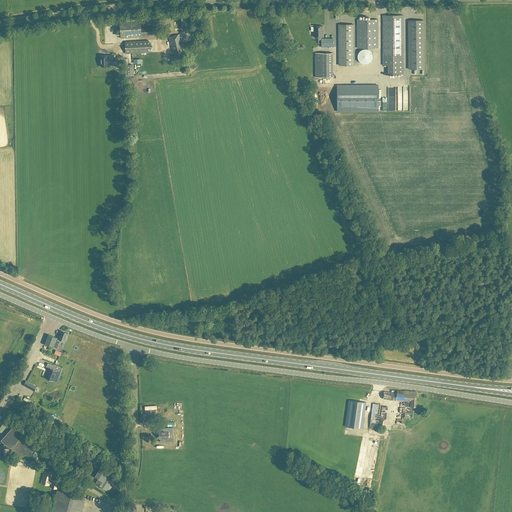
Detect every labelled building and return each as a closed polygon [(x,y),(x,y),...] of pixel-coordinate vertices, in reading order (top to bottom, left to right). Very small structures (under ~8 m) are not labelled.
[(181,12),(181,21),(181,28),(181,29),(191,29),(191,12),(181,12)] [(137,20),(120,21),(121,38),(141,37),(141,36),(153,35),(152,27),(141,28),(140,22),(152,21),(151,14),(137,15),(137,20)] [(403,16),(383,16),(383,65),(388,65),(388,74),(404,74),(403,16)] [(378,20),(357,20),(357,48),(378,48),(378,20)] [(408,21),(409,69),(424,69),(424,21),(408,21)] [(354,25),(338,25),(339,66),(354,66),(354,25)] [(323,26),(314,27),(314,38),(323,37),(323,33),(323,26)] [(169,38),(172,49),(173,49),(175,57),(183,55),(182,50),(184,49),(180,35),(169,38)] [(148,41),(125,42),(125,54),(149,53),(148,41)] [(372,59),(373,57),(372,54),(371,52),(369,51),(367,49),(365,49),(362,49),(360,51),(359,52),(357,54),(357,57),(357,59),(359,61),(360,63),(362,64),(365,65),(367,64),(369,63),(371,61),(372,59)] [(332,53),(320,54),(315,54),(316,78),(333,77),(332,53)] [(108,66),(108,64),(110,64),(114,64),(114,55),(110,55),(110,56),(108,56),(108,55),(102,56),(100,56),(101,67),(108,66)] [(134,65),(128,65),(128,59),(124,59),(124,65),(125,65),(125,76),(134,76),(134,65)] [(378,85),(337,85),(337,112),(378,111),(378,85)] [(57,338),(54,347),(57,348),(60,340),(65,342),(68,334),(60,330),(57,338)] [(54,347),(57,338),(49,335),(45,344),(50,346),(51,346),(54,347)] [(52,369),(53,365),(49,364),(47,363),(46,367),(49,368),(45,378),(53,381),(57,371),(52,369)] [(384,392),(383,399),(405,402),(405,406),(415,408),(417,393),(397,390),(397,393),(384,392)] [(362,429),(366,402),(348,400),(345,427),(362,429)] [(387,420),(388,407),(382,406),(380,415),(381,405),(373,403),(369,428),(377,429),(377,432),(383,433),(384,430),(386,420),(387,420)] [(0,452),(2,451),(6,455),(8,456),(28,455),(31,452),(33,453),(35,451),(37,452),(54,465),(56,461),(38,447),(36,445),(38,443),(25,432),(14,424),(0,440),(6,445),(3,449),(0,446),(0,452)] [(159,431),(159,439),(160,439),(160,442),(174,442),(174,435),(173,435),(173,428),(165,428),(165,431),(159,431)] [(94,453),(91,458),(100,463),(103,458),(94,453)] [(100,470),(96,476),(99,478),(97,483),(100,485),(100,486),(106,490),(111,483),(103,478),(106,474),(100,470)] [(52,481),(50,480),(52,473),(44,471),(42,479),(41,479),(40,484),(49,486),(49,484),(51,485),(50,488),(57,490),(60,481),(52,479),(52,481)] [(81,511),(86,497),(57,490),(50,511),(81,511)]
